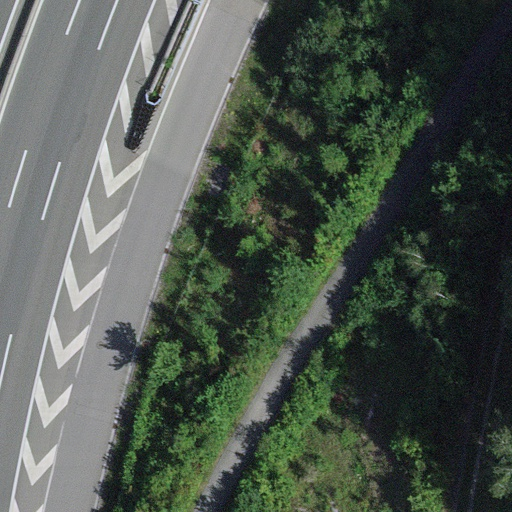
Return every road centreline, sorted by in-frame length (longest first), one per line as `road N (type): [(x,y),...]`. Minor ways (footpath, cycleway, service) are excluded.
road 1 (track): [(216,511),(321,309),(511,20)]
road 2 (motorway): [(0,310),(34,182),(98,0)]
